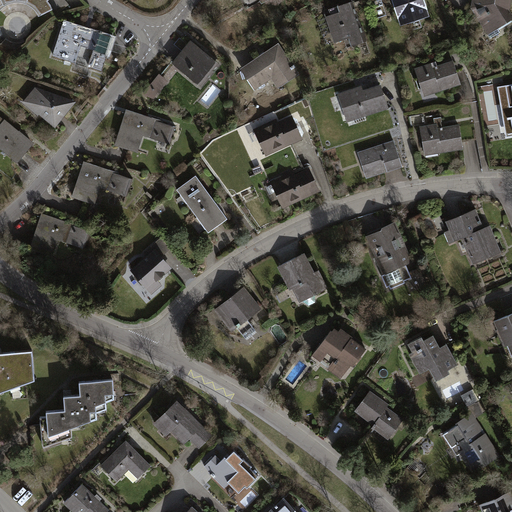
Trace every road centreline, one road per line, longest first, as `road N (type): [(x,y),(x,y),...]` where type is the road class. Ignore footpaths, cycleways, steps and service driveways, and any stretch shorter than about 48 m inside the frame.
road 1 (residential): [(154,350),(205,286),(290,232),(375,200),(511,183)]
road 2 (residential): [(386,511),(253,404),(154,350)]
road 3 (residential): [(0,222),(161,36)]
road 4 (residential): [(154,350),(37,299),(0,271)]
